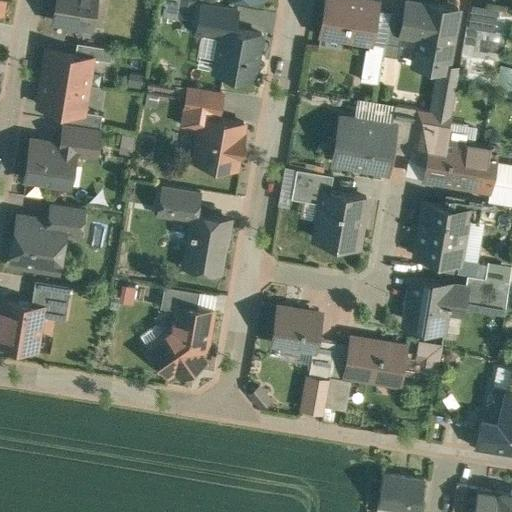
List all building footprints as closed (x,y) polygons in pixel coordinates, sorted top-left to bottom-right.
[(56,0),(53,20),(67,22),(72,29),(78,24),(91,26),(95,0),(56,0)] [(160,0),(159,9),(190,14),(192,0),(160,0)] [(237,7),(202,0),(197,32),(220,36),(222,26),(234,28),(237,7)] [(376,2),(363,0),(326,0),(320,33),(370,42),(371,42),(378,1),(377,0),(376,2)] [(458,9),(409,0),(406,0),(405,13),(401,33),(402,33),(418,36),(413,63),(440,68),(447,69),(447,65),(458,9)] [(405,13),(391,11),(385,42),(400,45),(402,33),(401,33),(405,13)] [(234,28),(222,26),(220,36),(214,69),(254,76),(261,33),(234,28)] [(113,48),(77,42),(75,54),(92,57),(92,58),(110,61),(113,48)] [(371,42),(370,42),(369,48),(366,47),(360,79),(378,82),(385,44),(371,42)] [(75,54),(47,50),(43,77),(87,84),(92,58),(92,57),(75,54)] [(447,69),(440,68),(432,109),(450,112),(451,113),(459,67),(447,65),(447,69)] [(87,84),(43,77),(38,105),(66,109),(83,112),(83,111),(87,84)] [(148,78),(143,101),(156,104),(161,81),(148,78)] [(188,85),(163,81),(161,93),(186,98),(188,85)] [(221,91),(188,85),(186,98),(182,122),(200,125),(202,115),(216,117),(217,112),(218,112),(222,92),(221,92),(221,91)] [(432,109),(417,106),(415,118),(409,153),(427,157),(431,134),(446,137),(450,112),(432,109)] [(102,114),(83,111),(83,112),(66,109),(64,121),(100,127),(102,114)] [(394,124),(340,114),(332,160),(387,170),(391,150),(395,124),(394,124)] [(216,117),(202,115),(200,125),(194,159),(211,162),(214,166),(228,169),(233,166),(236,166),(238,155),(240,155),(244,134),(242,133),(244,122),(216,117)] [(415,118),(395,115),(394,124),(395,124),(391,150),(409,153),(415,118)] [(100,127),(64,121),(61,143),(75,145),(74,153),(95,157),(100,127)] [(446,137),(431,134),(427,157),(424,177),(470,185),(471,179),(475,177),(476,170),(473,166),(474,164),(482,165),(482,167),(493,169),(497,146),(446,137)] [(61,143),(32,138),(25,178),(63,184),(66,163),(72,164),(74,153),(75,145),(61,143)] [(333,173),(297,167),(293,189),(322,194),(323,188),(330,189),(333,173)] [(200,189),(163,182),(158,208),(193,214),(194,212),(196,212),(200,189)] [(330,189),(323,188),(322,194),(314,237),(358,244),(366,196),(330,189)] [(482,199),(451,194),(448,205),(468,209),(466,218),(478,220),(482,199)] [(84,205),(52,200),(48,220),(66,223),(64,233),(80,235),(84,205)] [(448,205),(425,201),(416,252),(459,260),(466,218),(468,209),(448,205)] [(196,212),(194,212),(193,214),(191,229),(187,228),(187,232),(190,232),(184,263),(220,270),(229,218),(196,212)] [(48,220),(18,215),(13,246),(10,248),(9,255),(11,258),(10,262),(58,270),(64,233),(66,223),(48,220)] [(509,281),(468,274),(465,285),(467,286),(464,300),(506,307),(509,281)] [(465,285),(411,276),(404,319),(425,323),(424,325),(443,329),(448,304),(463,307),(464,300),(467,286),(465,285)] [(70,284),(35,279),(31,303),(43,305),(41,315),(65,319),(70,284)] [(200,291),(164,284),(160,305),(176,308),(177,303),(197,306),(200,291)] [(215,293),(200,291),(197,306),(212,309),(213,309),(215,293)] [(31,303),(3,299),(0,320),(0,342),(36,348),(41,315),(43,305),(31,303)] [(197,306),(177,303),(176,308),(171,335),(170,335),(151,349),(168,374),(177,368),(181,374),(204,358),(200,352),(206,348),(213,309),(212,309),(197,306)] [(321,312),(278,305),(272,340),(313,347),(314,348),(316,338),(321,312)] [(383,343),(352,337),(351,343),(353,343),(347,373),(398,382),(405,345),(383,341),(383,343)] [(335,341),(316,338),(314,348),(313,347),(308,375),(329,379),(335,341)] [(351,343),(335,341),(329,379),(346,381),(347,373),(353,343),(351,343)] [(511,365),(506,390),(496,387),(496,388),(491,390),(489,400),(492,405),(502,407),(499,421),(492,420),(482,418),(480,424),(511,430),(511,365)] [(346,381),(329,379),(324,404),(341,408),(346,381)] [(260,383),(247,389),(254,406),(268,400),(260,383)] [(511,430),(480,424),(475,448),(511,453),(511,430)] [(424,478),(383,471),(377,504),(418,510),(424,478)] [(453,483),(451,511),(467,511),(469,483),(453,483)] [(511,511),(511,492),(478,487),(473,511),(511,511)]
